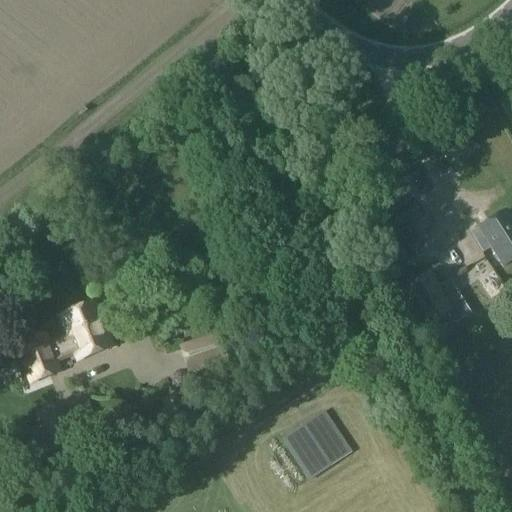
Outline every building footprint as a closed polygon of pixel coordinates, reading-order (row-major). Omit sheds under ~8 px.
[(382,207),(422,188),(412,169),(373,188),(382,207)] [(511,261),(511,221),(505,211),(478,229),(503,267),(511,261)] [(415,250),(415,223),(391,223),(390,250),(415,250)] [(471,314),(449,281),(437,288),(429,274),(403,290),(411,303),(407,306),(415,318),(419,315),(427,327),(446,315),(453,325),(471,314)] [(29,385),(60,373),(57,364),(75,357),(77,362),(113,348),(96,304),(59,318),(67,338),(49,345),(46,336),(15,348),(29,385)] [(227,361),(220,333),(179,345),(187,374),(227,361)] [(151,405),(158,386),(138,378),(131,397),(151,405)] [(47,445),(91,425),(78,398),(42,414),(50,434),(43,437),(47,445)] [(120,455),(98,467),(105,482),(127,470),(120,455)]
